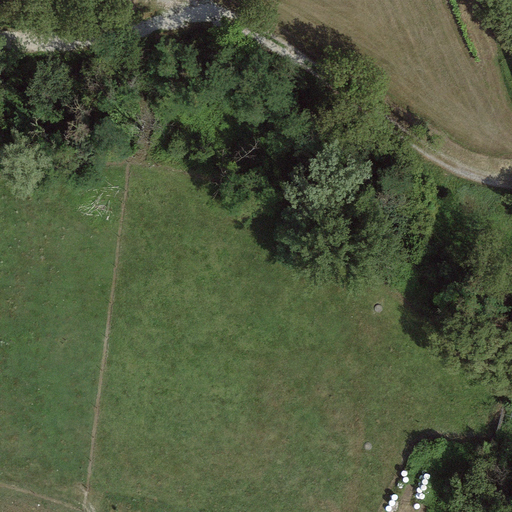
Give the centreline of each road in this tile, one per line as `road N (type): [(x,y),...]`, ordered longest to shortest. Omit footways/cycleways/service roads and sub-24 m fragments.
road 1 (track): [(511,183),(451,168),(205,21),(190,0)]
road 2 (track): [(0,42),(112,36),(167,13),(205,21)]
